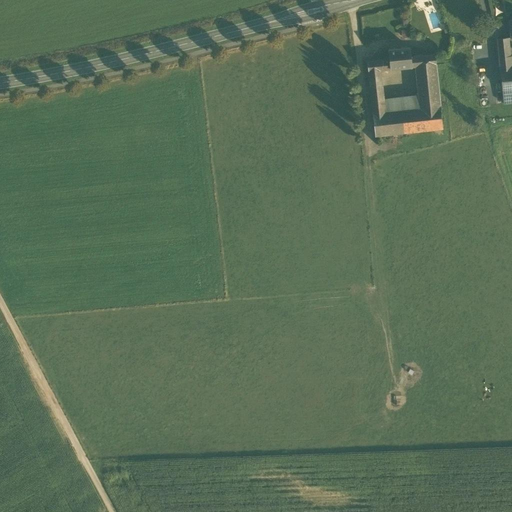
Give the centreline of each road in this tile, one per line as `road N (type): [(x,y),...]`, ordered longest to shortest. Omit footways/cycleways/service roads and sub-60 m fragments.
road 1 (tertiary): [(0,82),(353,0)]
road 2 (track): [(112,511),(0,300)]
